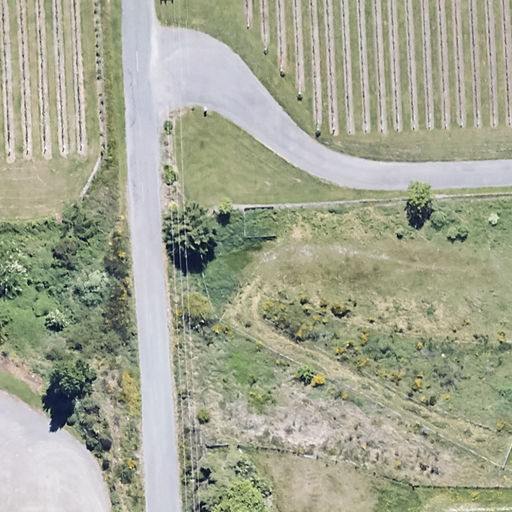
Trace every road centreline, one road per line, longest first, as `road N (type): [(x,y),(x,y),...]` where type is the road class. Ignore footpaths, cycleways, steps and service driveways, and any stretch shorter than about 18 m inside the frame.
road 1 (unclassified): [(134,0),(160,511)]
road 2 (track): [(511,176),(379,175),(307,154),(199,72),(137,70)]
